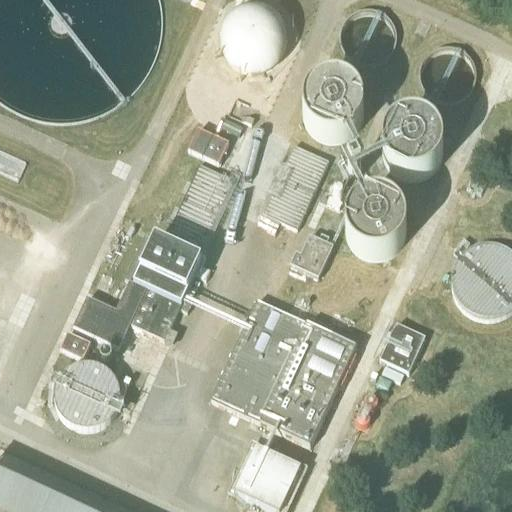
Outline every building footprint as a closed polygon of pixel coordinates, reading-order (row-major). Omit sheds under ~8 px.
[(340,146),(344,145),(350,142),(353,140),(356,137),(358,134),(360,130),(362,127),(363,123),(363,119),(363,115),(363,111),(362,107),(360,103),(359,100),(356,97),(354,94),(351,91),(347,89),(344,88),(340,87),(336,86),(333,86),(329,87),(325,88),(322,89),(318,91),(315,93),(313,96),(310,99),(308,102),(306,106),(305,109),(305,113),(304,117),(305,120),(305,124),(307,128),(308,131),(310,134),(313,137),(315,140),(319,142),(322,144),(325,145),(329,146),(333,147),(337,147),(340,146)] [(427,127),(423,125),(420,124),(416,123),(412,123),(408,123),(405,124),(401,125),(398,127),(395,129),(392,131),(389,134),(387,137),(385,140),(384,144),(383,148),(383,151),(383,155),(383,159),(384,162),(386,166),(389,170),(391,173),(394,176),(397,178),(400,180),(404,181),(407,182),(411,183),(415,183),(418,182),(422,181),(425,180),(429,178),(432,176),(434,174),(437,171),(439,168),(441,165),(442,161),(443,157),(443,154),(443,150),(442,146),(441,143),(440,139),(438,136),(435,133),(433,131),(430,128),(427,127)] [(218,170),(229,148),(198,134),(188,155),(218,170)] [(294,144),(261,213),(295,230),(329,161),(294,144)] [(0,175),(18,184),(26,166),(0,153),(0,175)] [(352,181),(360,177),(357,169),(349,172),(352,181)] [(394,209),(391,207),(388,206),(384,205),(381,204),(378,204),(374,204),(371,205),(368,206),(365,207),(362,209),(360,211),(357,213),(354,216),(352,219),(351,223),(350,226),(349,230),(349,234),(349,237),(350,241),(351,244),(352,248),(354,251),(357,254),(359,256),(362,258),(365,260),(369,262),(372,263),(376,263),(380,263),(384,263),(387,262),(391,260),(394,259),(397,256),(399,254),(402,251),(404,248),(405,245),(407,241),(407,237),(407,234),(407,230),(407,226),(405,223),(404,220),(402,216),(400,214),(397,211),(394,209)] [(319,244),(309,240),(301,259),(296,257),(290,269),(318,282),(333,251),(326,247),(329,241),(321,238),(319,244)] [(154,244),(145,240),(124,284),(132,288),(134,288),(145,293),(129,329),(164,345),(179,313),(187,317),(192,306),(184,302),(202,265),(154,244)] [(451,284),(451,288),(451,293),(452,297),(454,302),(456,306),(458,310),(461,313),(464,317),(468,319),(472,322),(477,323),(481,324),(486,325),(490,325),(495,324),(499,323),(504,321),(508,319),(511,317),(511,316),(511,260),(508,257),(504,255),(499,253),(495,252),(490,251),(486,251),(481,252),(477,253),(472,255),(468,257),(464,260),(461,263),(458,267),(456,270),(454,275),(452,279),(451,284)] [(257,305),(210,405),(310,451),(356,351),(257,305)] [(82,436),(87,436),(91,436),(95,435),(99,434),(103,432),(107,429),(110,426),(113,423),(115,419),(117,416),(119,411),(120,407),(120,403),(120,399),(119,395),(118,391),(116,387),(114,384),(111,381),(109,378),(105,375),(102,373),(98,372),(95,371),(91,370),(87,370),(83,370),(79,371),(75,372),(71,373),(68,375),(65,378),(62,381),(59,384),(57,387),(55,391),(54,395),(54,399),(53,403),(54,407),(54,411),(56,416),(58,419),(60,423),(63,426),(66,429),(70,432),(74,434),(78,435),(82,436)] [(256,453),(235,499),(263,511),(283,511),(301,474),(256,453)] [(61,511),(0,483),(0,511),(61,511)]
